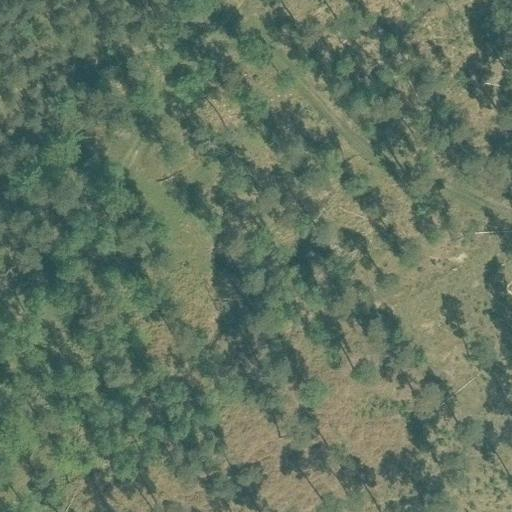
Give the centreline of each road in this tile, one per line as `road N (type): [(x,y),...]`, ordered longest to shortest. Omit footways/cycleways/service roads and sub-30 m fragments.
road 1 (track): [(0,327),(77,240),(212,51),(236,0)]
road 2 (track): [(239,0),(348,130),(387,160),(511,211)]
road 3 (track): [(0,92),(190,27),(235,0)]
